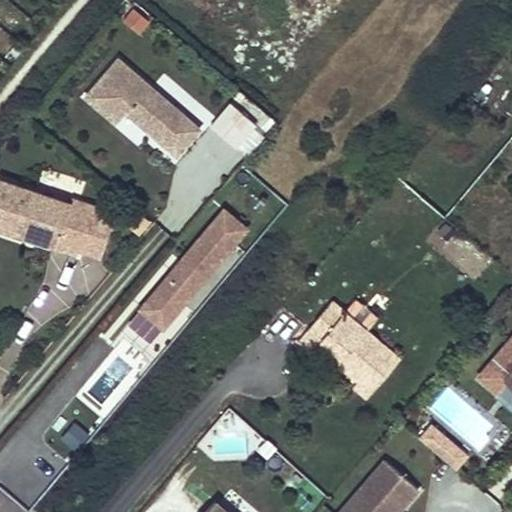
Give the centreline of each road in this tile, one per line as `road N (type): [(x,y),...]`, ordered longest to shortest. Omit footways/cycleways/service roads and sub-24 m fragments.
road 1 (unknown): [(271,349),(132,511)]
road 2 (track): [(82,0),(0,99)]
